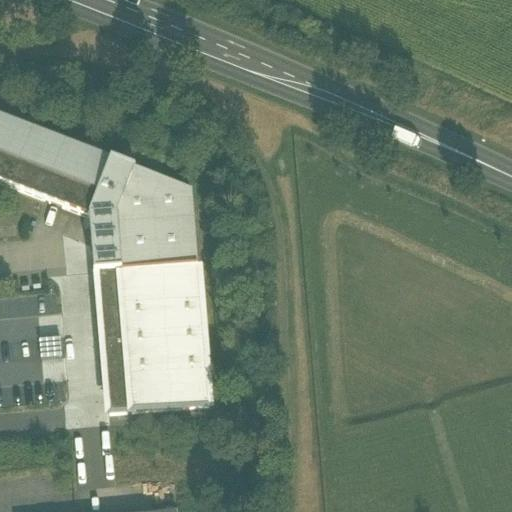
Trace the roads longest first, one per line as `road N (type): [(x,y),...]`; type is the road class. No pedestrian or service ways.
road 1 (primary): [(511,181),(281,78),(77,0)]
road 2 (unknown): [(0,260),(61,258),(82,285),(94,485),(85,510),(68,511)]
